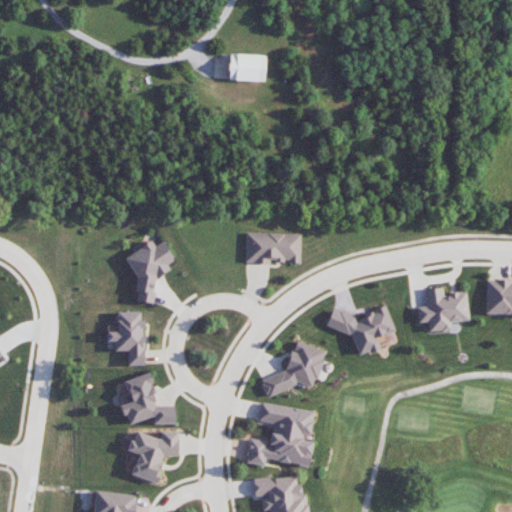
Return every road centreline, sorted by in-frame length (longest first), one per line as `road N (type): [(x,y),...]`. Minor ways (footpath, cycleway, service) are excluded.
road 1 (residential): [(222,401),(229,372),(265,323),(317,283),(458,248),(511,249)]
road 2 (residential): [(22,511),(52,302),(26,262),(0,247)]
road 3 (residential): [(46,0),(99,49),(139,63),(173,60),(201,44),(233,0)]
road 4 (residential): [(265,323),(242,305),(218,303),(192,312),(176,332),(181,378),(222,401)]
